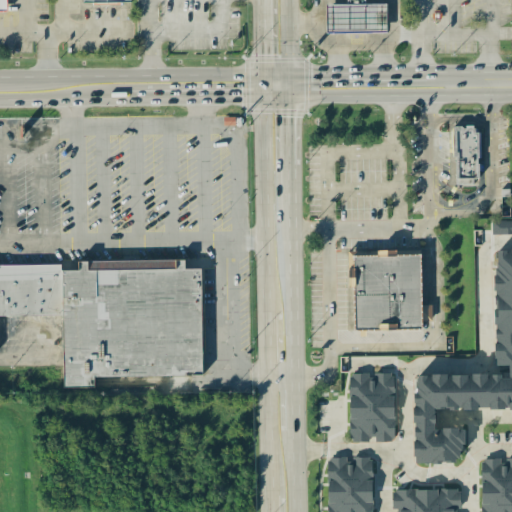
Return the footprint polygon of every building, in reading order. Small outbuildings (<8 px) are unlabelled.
[(0,0),(0,12),(13,13),(12,0),(0,0)] [(326,35),(386,34),(386,7),(325,7),(326,35)] [(452,187),(480,187),(480,128),(452,128),(452,187)] [(511,222),(494,223),(494,237),(511,236),(511,222)] [(511,251),(505,251),(504,368),(511,368),(511,377),(423,377),(422,465),(465,466),(473,443),(473,432),(443,431),(443,412),(511,412),(511,251)] [(420,253),(350,254),(351,332),(421,330),(420,253)] [(201,377),(200,270),(184,270),(184,261),(77,262),(77,271),(60,271),(60,265),(0,265),(0,317),(62,317),(63,389),(93,389),(93,379),(201,377)] [(355,443),(378,442),(378,445),(399,444),(396,375),(374,376),(352,377),(355,443)] [(331,461),(332,511),(376,511),(375,459),(352,460),(331,461)] [(486,462),(486,511),(511,511),(511,461),(506,462),(486,462)] [(464,511),(464,491),(397,493),(397,511),(464,511)]
